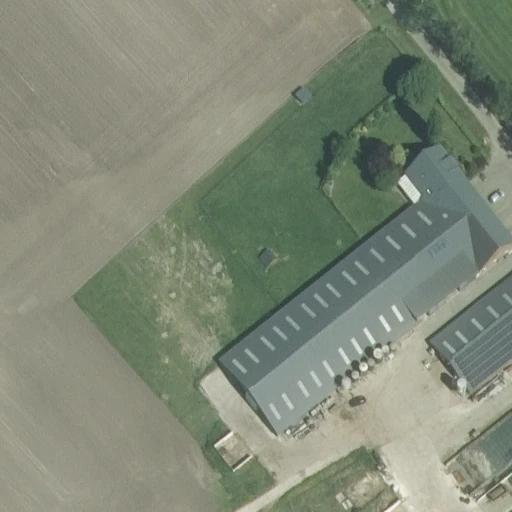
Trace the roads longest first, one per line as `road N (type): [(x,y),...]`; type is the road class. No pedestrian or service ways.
road 1 (track): [(247,511),(421,391)]
road 2 (unclassified): [(511,142),(392,0)]
road 3 (track): [(291,484),(218,386)]
